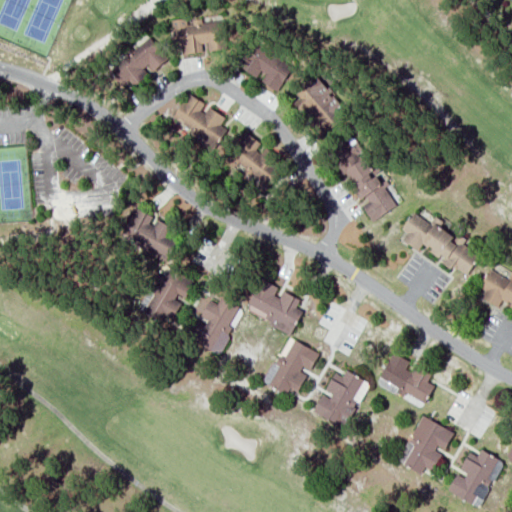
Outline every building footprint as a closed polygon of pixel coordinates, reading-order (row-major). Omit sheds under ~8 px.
[(224,18),(187,22),(186,17),(171,18),(173,41),(182,40),(183,53),(202,51),(202,43),(208,42),(208,50),(227,48),(224,18)] [(155,70),(168,56),(148,36),(135,49),(132,45),(109,69),(124,83),(128,78),(134,84),(151,66),(155,70)] [(278,91),(293,65),(257,44),(243,68),(260,78),(259,79),(278,91)] [(348,111),(316,76),(290,100),(323,134),(348,111)] [(174,121),(202,133),(197,144),(226,157),(231,145),(220,140),(226,127),(220,125),(225,114),(205,106),(207,101),(187,92),(174,121)] [(226,161),(268,187),(280,167),(270,161),(275,153),(262,145),(263,142),(245,131),(226,161)] [(373,220),(397,204),(386,188),(381,182),(376,174),(373,175),(371,168),(364,158),(361,145),(356,139),(341,142),(332,149),(339,174),(348,171),(354,180),(359,199),(362,204),(373,220)] [(167,258),(180,231),(153,219),(155,216),(135,207),(123,234),(141,242),(139,245),(167,258)] [(467,275),(479,253),(462,244),(465,240),(440,225),(443,220),(434,215),(431,221),(412,210),(402,228),(407,231),(402,239),(418,249),(422,243),(445,258),(443,261),(467,275)] [(194,279),(161,262),(138,309),(161,320),(164,314),(173,318),(183,298),(184,299),(194,279)] [(511,273),(510,272),(508,277),(489,268),(480,287),(484,289),(480,297),(499,306),(502,298),(510,303),(509,306),(511,306),(511,273)] [(302,309),(296,306),(300,297),(280,288),(280,287),(261,278),(245,311),(292,332),(302,309)] [(189,337),(218,353),(243,307),(222,295),(218,303),(210,298),(199,318),(200,318),(189,337)] [(319,352),(293,338),(280,364),(279,364),(269,384),(287,393),(290,387),(298,391),(308,370),(309,371),(319,352)] [(428,381),(433,370),(392,352),(378,382),(425,403),(434,383),(428,381)] [(323,391),(313,411),(346,427),(368,380),(345,369),(343,375),(334,371),(325,392),(323,391)] [(421,472),(424,466),(432,470),(442,450),(444,451),(454,430),(421,414),(398,460),(421,472)] [(504,461),(481,448),(477,455),(469,451),(458,470),(448,489),(472,502),(477,494),(483,497),(504,461)]
